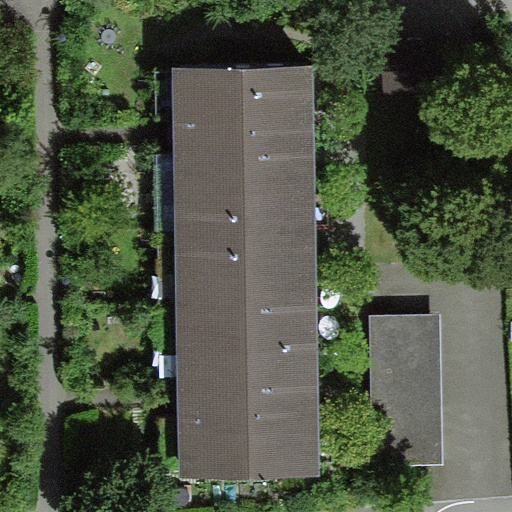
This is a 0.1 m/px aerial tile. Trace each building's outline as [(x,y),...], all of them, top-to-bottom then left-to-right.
[(440,39),(377,43),(379,96),(443,93),(440,39)] [(174,57),(176,163),(319,160),(317,54),(174,57)] [(176,163),(180,263),(319,260),(319,160),(176,163)] [(180,263),(181,364),(321,362),(319,276),(319,260),(180,263)] [(438,316),(370,318),(373,467),(442,466),(438,316)] [(323,461),(321,362),(181,364),(182,400),(184,463),(323,461)]
